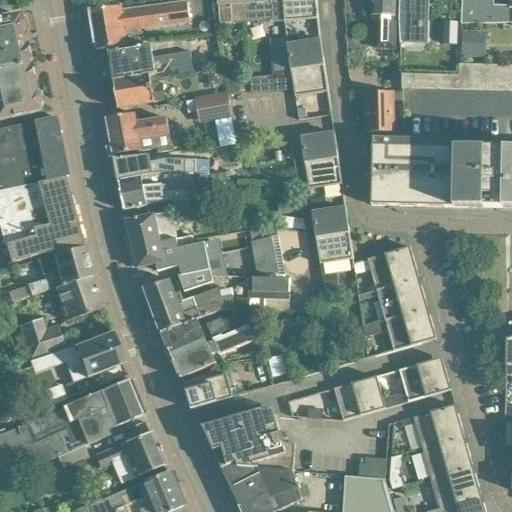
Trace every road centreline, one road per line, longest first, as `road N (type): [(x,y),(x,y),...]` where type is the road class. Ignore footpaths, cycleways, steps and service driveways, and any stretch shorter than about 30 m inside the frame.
road 1 (unclassified): [(214,511),(148,370),(118,281),(63,0)]
road 2 (residential): [(419,223),(509,511)]
road 3 (residential): [(419,223),(361,218),(348,0)]
